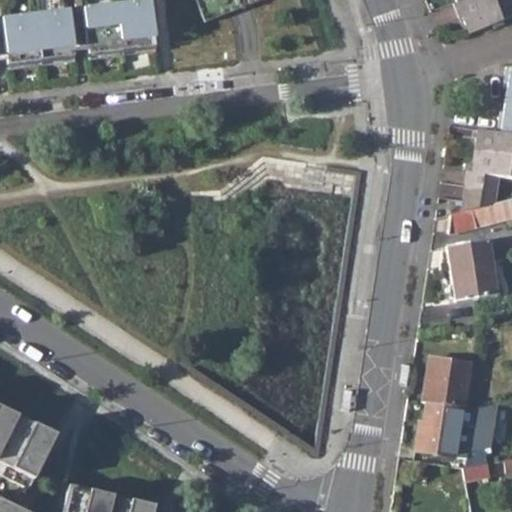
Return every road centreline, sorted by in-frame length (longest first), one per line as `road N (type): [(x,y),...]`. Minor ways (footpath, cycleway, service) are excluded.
road 1 (residential): [(407,78),(413,137),(355,511)]
road 2 (residential): [(407,78),(0,128)]
road 3 (residential): [(0,304),(319,511)]
